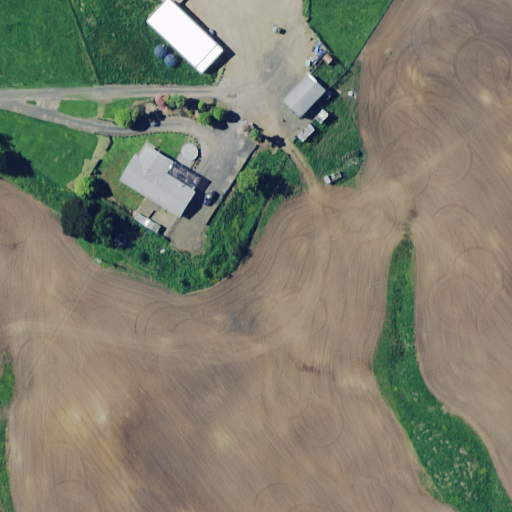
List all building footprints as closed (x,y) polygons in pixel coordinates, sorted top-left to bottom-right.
[(225,50),(167,0),(165,0),(144,25),(202,76),(225,50)] [(308,75),(283,106),(304,124),(329,93),(308,75)] [(322,124),(331,115),(325,109),(315,118),(322,124)] [(316,130),(311,124),(299,136),(305,142),(316,130)] [(207,177),(145,141),(118,187),(180,223),(207,177)]
